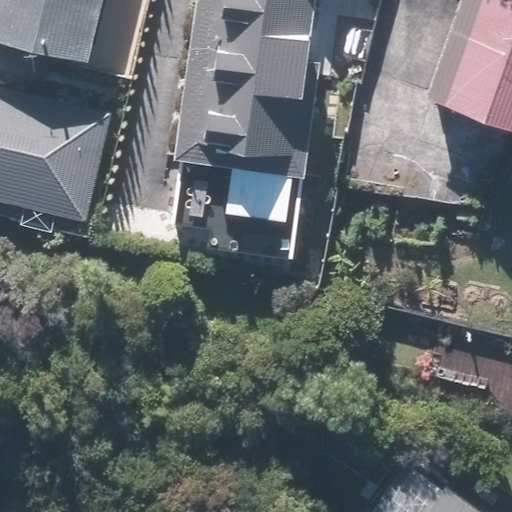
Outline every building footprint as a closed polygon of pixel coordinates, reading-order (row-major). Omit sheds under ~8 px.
[(88,0),(0,0),(0,43),(73,62),(88,0)] [(184,0),(167,165),(294,179),(313,0),(184,0)] [(511,0),(457,0),(417,103),(511,140),(511,0)] [(102,115),(0,89),(0,201),(75,221),(102,115)] [(460,511),(389,460),(351,511),(460,511)]
